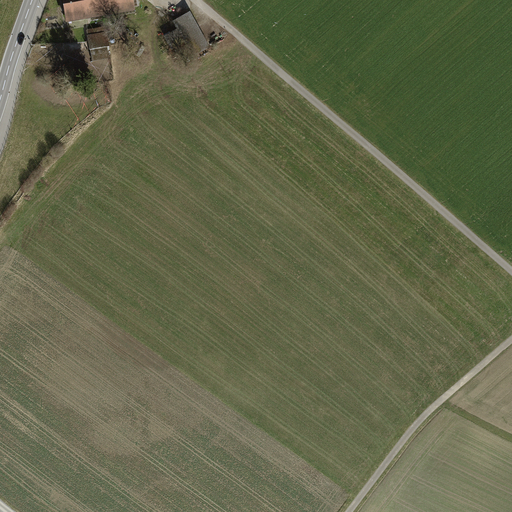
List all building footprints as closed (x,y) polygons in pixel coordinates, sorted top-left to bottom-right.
[(85,16),(82,0),(62,0),(66,19),(85,16)] [(82,0),(85,16),(91,15),(92,20),(101,18),(101,13),(134,8),(132,0),(82,0)] [(206,48),(188,15),(174,23),(192,55),(206,48)] [(184,42),(177,30),(165,36),(171,49),(184,42)] [(106,34),(89,36),(90,48),(108,46),(106,34)]
